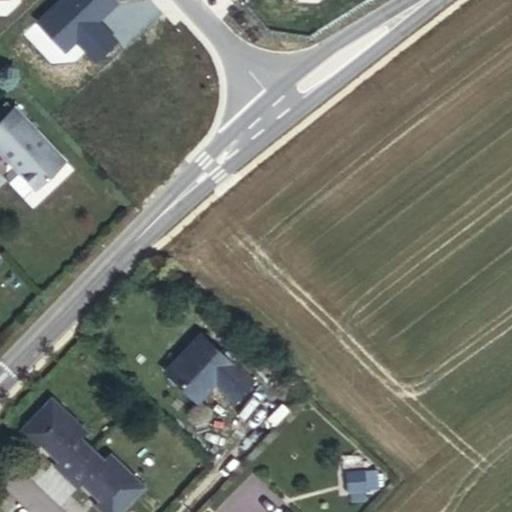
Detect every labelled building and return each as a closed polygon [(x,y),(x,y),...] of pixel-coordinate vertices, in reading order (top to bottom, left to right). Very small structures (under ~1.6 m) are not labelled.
[(116,0),(58,0),(37,20),(64,49),(76,38),(95,59),(116,39),(103,25),(101,28),(95,21),(117,1),(116,0)] [(64,158),(13,102),(0,113),(0,148),(35,187),(64,158)] [(255,384),(202,333),(168,372),(194,399),(204,399),(219,382),(239,402),(255,384)] [(123,511),(146,490),(112,456),(105,462),(83,440),(90,434),(55,400),(24,432),(40,448),(46,443),(62,459),(57,464),(81,488),(86,483),(103,499),(99,504),(106,511),(123,511)] [(374,498),(374,478),(357,478),(357,498),(374,498)]
